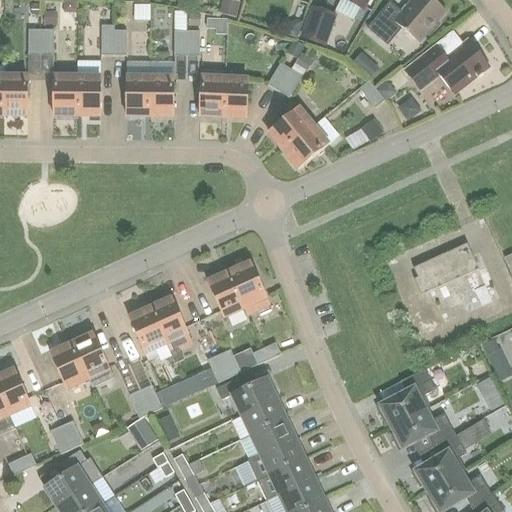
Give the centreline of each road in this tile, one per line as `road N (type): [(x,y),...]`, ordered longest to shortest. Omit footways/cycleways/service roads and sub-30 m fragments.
road 1 (residential): [(268,207),(311,351),(391,511)]
road 2 (residential): [(0,330),(268,207)]
road 3 (residential): [(0,155),(220,156),(256,181),(268,207)]
road 4 (residential): [(268,207),(511,95)]
